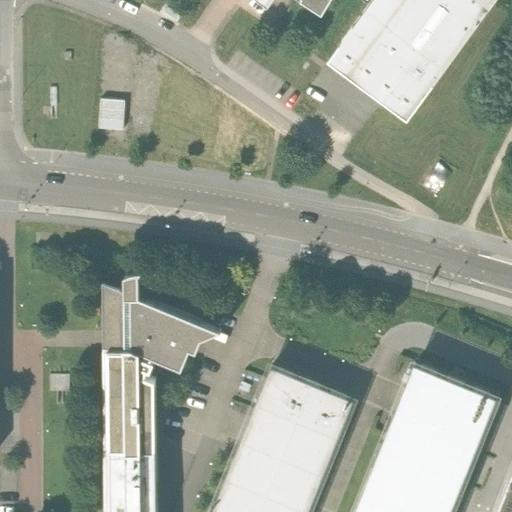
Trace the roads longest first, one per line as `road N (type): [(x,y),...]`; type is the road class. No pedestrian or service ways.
road 1 (tertiary): [(0,183),(260,215),(511,278)]
road 2 (unclassified): [(310,136),(187,49),(81,0)]
road 3 (track): [(511,135),(451,260)]
road 4 (unclassified): [(0,136),(2,0)]
